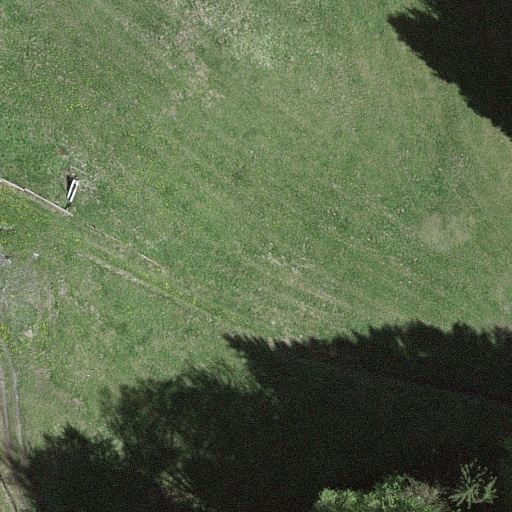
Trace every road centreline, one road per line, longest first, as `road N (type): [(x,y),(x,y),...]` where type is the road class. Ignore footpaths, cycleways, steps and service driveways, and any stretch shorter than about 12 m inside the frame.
road 1 (track): [(0,194),(23,199),(199,298),(511,385)]
road 2 (track): [(0,342),(14,357),(28,511)]
